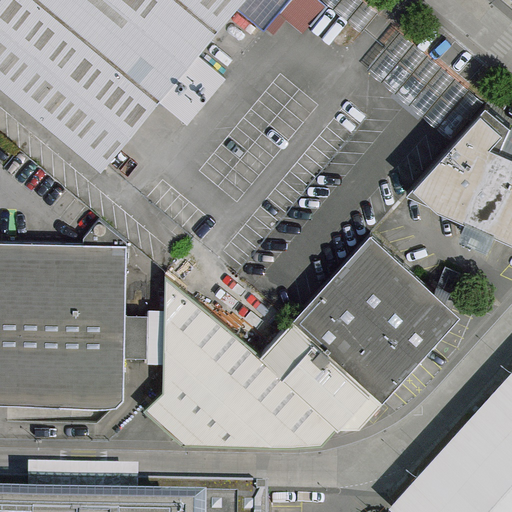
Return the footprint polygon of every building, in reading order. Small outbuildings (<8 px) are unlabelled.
[(0,0),(0,84),(102,168),(161,99),(188,122),(226,75),(199,53),(239,6),(243,0),(0,0)] [(288,0),(243,0),(239,6),(265,28),(280,10),(288,0)] [(326,0),(325,0),(288,0),(280,10),(304,29),(326,0)] [(486,105),(408,191),(511,236),(511,153),(501,148),(511,125),(486,105)] [(125,355),(126,311),(127,241),(100,218),(84,237),(84,242),(0,240),(0,402),(115,404),(125,395),(125,355)] [(480,231),(472,228),(468,236),(476,240),(480,231)] [(370,231),(293,318),(383,399),(422,356),(446,299),(370,231)] [(166,270),(165,307),(165,361),(164,390),(144,407),(183,443),(324,442),(339,424),(360,424),(383,399),(293,318),(262,352),(166,270)] [(446,299),(422,356),(460,313),(446,299)] [(126,311),(125,355),(148,355),(148,361),(165,361),(165,307),(149,306),(149,312),(126,311)] [(511,511),(511,373),(395,503),(404,511),(511,511)] [(0,483),(0,511),(269,511),(270,495),(270,488),(0,483)]
